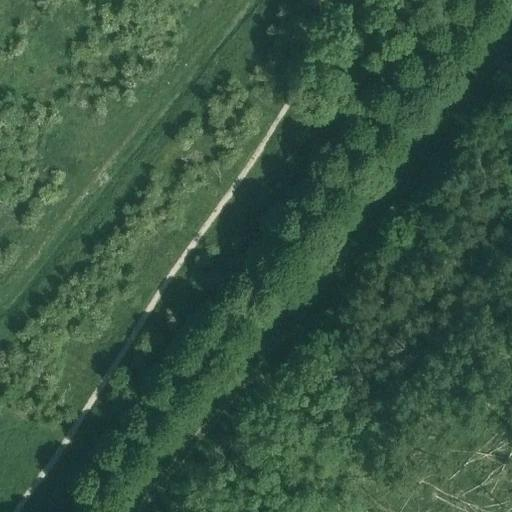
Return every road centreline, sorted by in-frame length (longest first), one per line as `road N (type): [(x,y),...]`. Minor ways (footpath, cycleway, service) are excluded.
road 1 (track): [(460,0),(88,511)]
road 2 (unknown): [(355,0),(155,298),(61,455),(15,511)]
